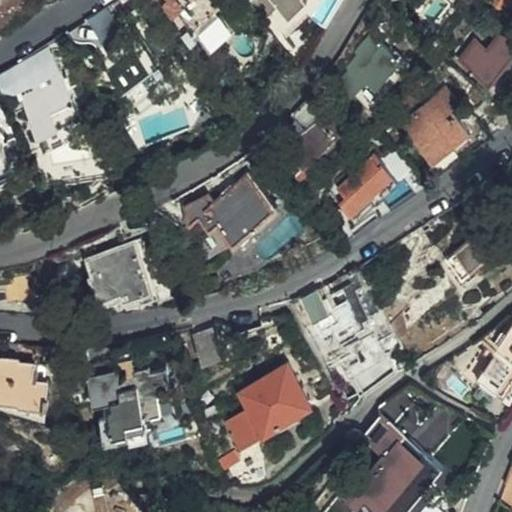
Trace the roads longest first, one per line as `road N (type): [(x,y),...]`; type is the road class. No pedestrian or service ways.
road 1 (residential): [(511,140),(279,288),(100,329),(0,327)]
road 2 (residential): [(0,251),(48,240),(220,154),(270,115),(352,0)]
